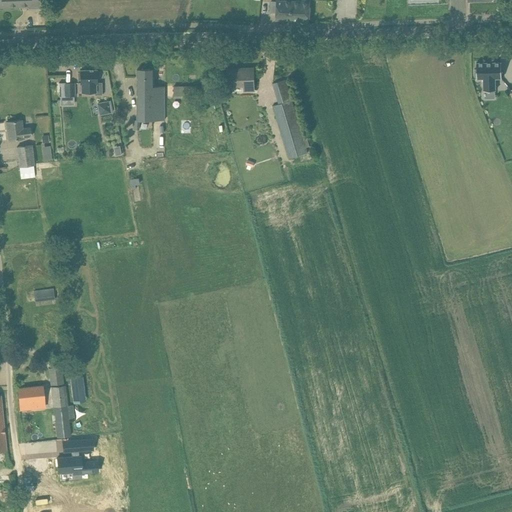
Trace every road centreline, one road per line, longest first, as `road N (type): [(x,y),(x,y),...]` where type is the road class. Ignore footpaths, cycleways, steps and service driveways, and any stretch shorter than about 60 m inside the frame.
road 1 (tertiary): [(511,30),(0,45)]
road 2 (unclassified): [(25,511),(0,273)]
